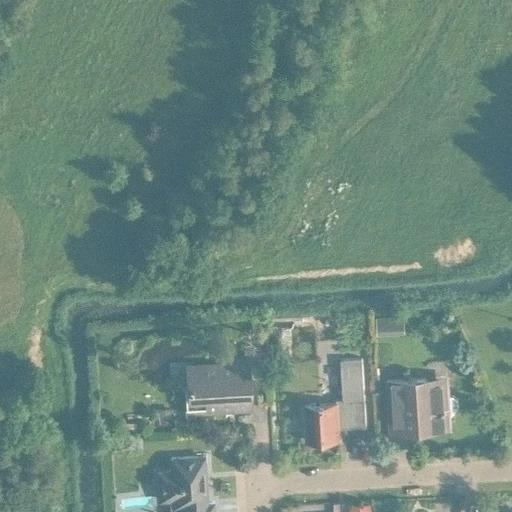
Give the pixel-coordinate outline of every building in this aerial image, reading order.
[(397,327),(385,327),(386,340),(397,340),(397,327)] [(355,439),(375,438),(370,369),(349,370),(352,410),(344,411),(345,414),(313,416),(315,452),(348,450),(348,439),(355,439)] [(300,372),(279,374),(280,390),(301,388),(300,372)] [(245,420),(260,419),(257,375),(228,377),(229,383),(200,385),(201,395),(199,395),(199,400),(201,400),(202,422),(231,420),(231,417),(245,416),(245,420)] [(450,393),(439,394),(433,389),(396,391),(399,443),(419,442),(418,436),(432,435),(439,441),(452,440),(459,433),(458,425),(462,425),(466,420),(466,412),(461,407),(457,408),(456,400),(450,393)] [(184,420),(168,421),(168,435),(184,434),(184,420)] [(216,475),(218,475),(217,465),(207,466),(207,468),(182,470),(183,483),(179,483),(175,485),(172,489),(171,493),(171,502),(173,506),(176,509),(181,511),(194,510),(194,511),(217,511),(217,493),(214,494),(214,483),(216,483),(216,475)]
